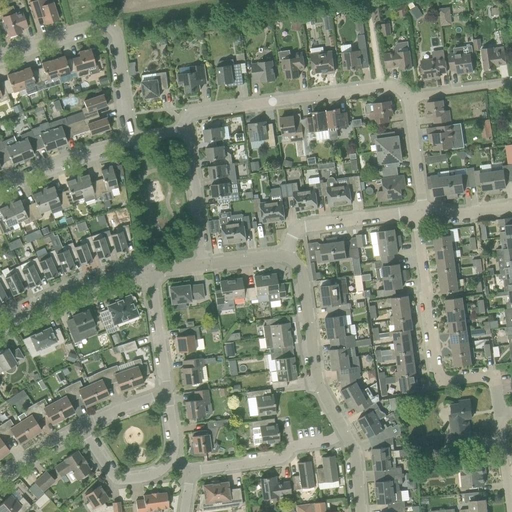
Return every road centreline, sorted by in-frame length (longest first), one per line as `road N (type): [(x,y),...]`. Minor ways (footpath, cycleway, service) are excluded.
road 1 (residential): [(498,415),(492,376),(438,376),(412,213)]
road 2 (residential): [(179,132),(193,112),(384,86),(402,87),(409,97)]
road 3 (residential): [(0,57),(107,27),(115,35),(130,141)]
road 4 (residential): [(285,257),(302,272),(319,377),(348,432)]
road 5 (residential): [(0,325),(128,270),(151,272)]
road 6 (residential): [(348,432),(270,457),(193,467)]
road 7 (residential): [(285,257),(305,226),(412,213)]
road 8 (residential): [(201,266),(189,143),(179,132)]
road 9 (residential): [(130,141),(0,185)]
road 10 (residential): [(151,272),(168,396)]
road 11 (residential): [(170,456),(150,476),(116,474),(82,424)]
